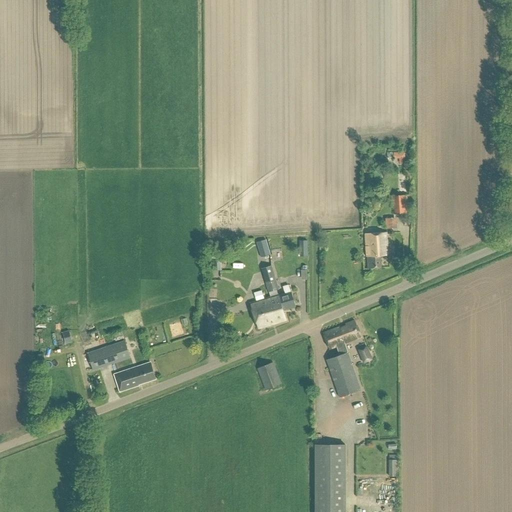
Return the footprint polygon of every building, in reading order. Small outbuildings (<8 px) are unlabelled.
[(404,163),(404,153),(393,153),(393,159),(399,159),(399,163),(404,163)] [(395,214),(410,213),(409,195),(394,197),(395,214)] [(386,229),(397,229),(397,218),(386,219),(386,229)] [(366,268),(379,267),(378,255),(389,255),(388,232),(364,233),(366,268)] [(363,238),(349,238),(351,271),(365,270),(363,238)] [(266,239),(257,242),(261,257),(270,254),(266,239)] [(212,271),(222,271),(222,259),(226,259),(226,252),(212,253),(212,271)] [(262,269),(267,283),(277,280),(272,266),(262,269)] [(277,280),(267,283),(269,293),(280,290),(277,280)] [(269,297),(277,322),(286,320),(284,310),(297,306),(293,292),(280,296),(280,294),(269,297)] [(258,327),(277,322),(269,297),(251,302),(258,327)] [(361,335),(355,321),(345,324),(346,327),(340,329),(339,327),(322,334),(328,349),(337,346),(340,355),(326,360),(340,398),(361,390),(345,343),(352,340),(352,339),(361,335)] [(69,331),(63,333),(65,342),(72,340),(69,331)] [(108,344),(125,339),(122,332),(105,337),(108,344)] [(88,353),(94,369),(131,358),(125,341),(88,353)] [(155,379),(150,362),(141,364),(141,365),(113,374),(118,391),(137,385),(136,383),(142,381),(143,383),(155,379)] [(265,390),(282,384),(274,363),(257,369),(265,390)] [(242,369),(251,394),(258,392),(253,376),(250,366),(242,369)] [(315,445),(315,511),(344,511),(345,445),(315,445)] [(389,460),(389,476),(397,476),(397,460),(389,460)]
